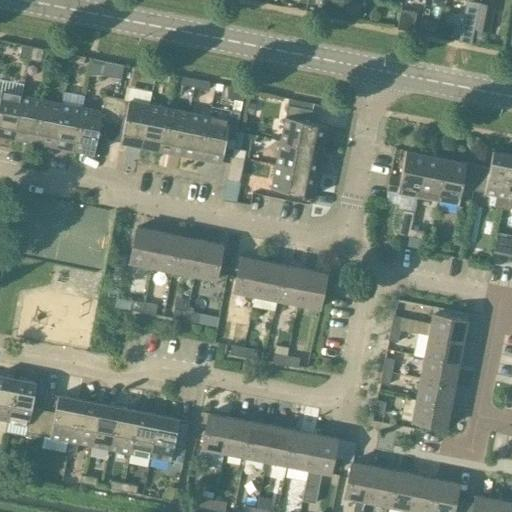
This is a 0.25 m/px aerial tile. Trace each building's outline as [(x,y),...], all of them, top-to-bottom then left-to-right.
[(472,29),(489,32),(494,6),(478,3),(472,29)] [(398,29),(414,31),(416,13),(401,10),(398,29)] [(437,21),(421,18),(418,33),(434,36),(437,21)] [(460,28),(458,41),(470,44),(473,30),(460,28)] [(19,58),(33,60),(36,47),(21,45),(19,58)] [(33,60),(40,62),(43,49),(36,47),(33,60)] [(56,60),(69,62),(71,54),(58,52),(56,60)] [(69,62),(83,65),(85,57),(71,54),(69,62)] [(120,76),(121,63),(90,62),(89,75),(120,76)] [(154,80),(167,83),(169,74),(155,72),(154,80)] [(180,85),(194,88),(196,80),(182,77),(180,85)] [(194,88),(207,90),(209,82),(196,80),(194,88)] [(227,99),(242,102),(245,90),(229,87),(227,99)] [(0,135),(14,138),(22,97),(0,92),(0,135)] [(97,138),(109,140),(118,99),(105,96),(102,113),(82,109),(74,149),(94,153),(97,138)] [(14,138),(34,142),(41,101),(22,97),(14,138)] [(128,101),(118,99),(109,140),(140,147),(149,105),(128,101)] [(34,142),(54,145),(61,105),(41,101),(34,142)] [(74,149),(82,109),(61,105),(54,145),(74,149)] [(140,147),(160,150),(169,109),(149,105),(140,147)] [(287,106),(280,142),(322,150),(327,126),(309,123),(312,111),(287,106)] [(181,154),(201,158),(210,117),(209,117),(211,108),(202,107),(200,115),(189,113),(181,154)] [(160,150),(181,154),(189,113),(169,109),(160,150)] [(201,158),(221,162),(224,146),(233,148),(240,112),(230,110),(228,120),(210,117),(201,158)] [(275,165),(318,174),(322,150),(280,142),(275,165)] [(233,148),(231,157),(244,159),(245,150),(233,148)] [(397,193),(416,197),(425,155),(405,151),(400,177),(389,176),(386,191),(397,193)] [(502,209),(511,157),(511,156),(492,152),(489,168),(476,166),(472,191),(496,196),(494,205),(497,209),(502,209)] [(438,201),(446,160),(425,155),(416,197),(438,201)] [(226,180),(239,182),(244,159),(231,157),(226,180)] [(511,199),(511,198),(511,157),(502,209),(507,210),(510,208),(511,199)] [(472,191),(476,166),(446,160),(438,201),(457,205),(458,200),(470,203),(472,191)] [(271,189),(313,197),(318,174),(275,165),(271,189)] [(397,234),(408,236),(410,229),(414,212),(402,210),(397,234)] [(128,263),(150,267),(157,232),(135,228),(128,263)] [(408,236),(423,239),(424,231),(410,229),(408,236)] [(150,267),(171,272),(178,236),(157,232),(150,267)] [(493,253),(511,257),(511,236),(497,234),(493,253)] [(171,272),(192,276),(199,241),(178,236),(171,272)] [(192,276),(215,281),(221,245),(199,241),(192,276)] [(254,297),(261,262),(239,257),(233,293),(254,297)] [(275,301),(282,266),(261,262),(254,297),(275,301)] [(273,316),(294,320),(303,270),(282,266),(275,301),(273,311),(274,311),(273,316)] [(294,320),(297,305),(318,309),(325,275),(303,270),(294,320)] [(130,310),(141,312),(143,303),(131,301),(130,310)] [(141,312),(155,315),(156,305),(143,303),(141,312)] [(172,318),(183,321),(185,311),(173,309),(172,318)] [(183,321),(197,323),(199,314),(185,311),(183,321)] [(427,336),(463,343),(467,321),(432,314),(427,336)] [(390,329),(399,330),(402,317),(393,316),(390,329)] [(388,341),(397,343),(399,330),(390,329),(388,341)] [(423,357),(458,364),(463,343),(427,336),(423,357)] [(230,355),(242,357),(244,348),(231,345),(230,355)] [(242,357),(255,359),(257,350),(244,348),(242,357)] [(272,363),(285,365),(286,356),(274,353),(272,363)] [(285,365),(297,367),(299,358),(286,356),(285,365)] [(418,378),(454,385),(458,364),(423,357),(418,378)] [(382,371),(391,373),(394,360),(384,358),(382,371)] [(379,383),(389,385),(391,373),(382,371),(379,383)] [(0,419),(7,421),(15,380),(0,376),(0,419)] [(414,399),(450,406),(454,385),(418,378),(414,399)] [(26,433),(38,435),(43,410),(31,408),(35,384),(15,380),(7,421),(27,425),(26,433)] [(67,452),(77,400),(58,396),(55,413),(43,410),(38,435),(69,442),(67,452)] [(410,421),(446,428),(450,406),(414,399),(410,421)] [(77,443),(89,446),(97,404),(77,400),(67,452),(75,454),(77,443)] [(374,413),(383,415),(385,402),(376,401),(374,413)] [(89,446),(109,450),(117,408),(97,404),(89,446)] [(109,450),(129,454),(138,412),(117,408),(109,450)] [(129,454),(150,458),(158,416),(138,412),(129,454)] [(201,448),(223,453),(230,418),(208,414),(201,448)] [(150,458),(181,464),(186,440),(174,437),(178,420),(158,416),(150,458)] [(223,453),(244,457),(251,422),(230,418),(223,453)] [(244,457),(265,461),(272,427),(251,422),(244,457)] [(265,461),(286,465),(293,431),(272,427),(265,461)] [(286,465),(307,470),(314,435),(293,431),(286,465)] [(301,501),(315,504),(322,473),(329,474),(336,439),(314,435),(307,470),(308,470),(301,501)] [(363,511),(365,501),(373,466),(351,462),(344,497),(355,499),(352,511),(363,511)] [(365,501),(386,505),(394,471),(373,466),(365,501)] [(394,471),(386,505),(408,510),(415,475),(394,471)] [(79,483),(96,486),(97,478),(81,474),(79,483)] [(429,511),(436,479),(415,475),(408,510),(418,511),(429,511)] [(451,511),(458,484),(436,479),(429,511),(451,511)] [(108,489),(122,492),(124,483),(110,480),(108,489)] [(122,492),(136,494),(138,486),(124,483),(122,492)] [(471,511),(494,511),(497,500),(475,495),(471,511)] [(199,507),(212,509),(214,499),(201,497),(199,507)] [(212,509),(224,511),(226,502),(214,499),(212,509)] [(511,511),(511,502),(497,500),(494,511),(511,511)]
